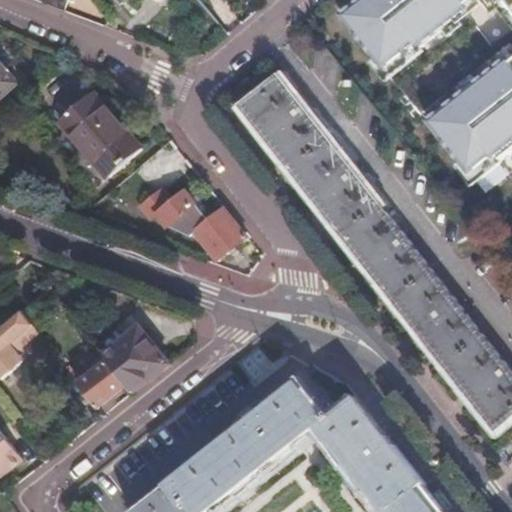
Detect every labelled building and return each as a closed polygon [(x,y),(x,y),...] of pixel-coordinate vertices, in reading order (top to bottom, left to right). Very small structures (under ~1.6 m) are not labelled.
[(71,12),(75,0),(56,0),(54,6),(71,12)] [(511,0),(362,0),(340,18),(394,85),(471,24),(506,67),(428,129),(482,197),(511,172),(511,0)] [(0,102),(20,85),(0,61),(0,102)] [(497,432),(511,420),(511,371),(279,75),(241,105),(497,432)] [(61,122),(107,177),(141,149),(95,93),(61,122)] [(247,238),(224,209),(208,221),(185,192),(172,201),(162,189),(139,207),(150,220),(156,215),(163,225),(189,238),(193,235),(216,263),(247,238)] [(23,310),(0,329),(0,381),(0,382),(22,364),(9,347),(35,327),(23,310)] [(134,394),(170,365),(141,328),(104,357),(127,386),(134,394)] [(127,386),(104,357),(98,361),(102,365),(83,381),(80,384),(99,408),(105,404),(109,407),(116,403),(114,396),(127,386)] [(79,376),(83,381),(102,365),(98,361),(79,376)] [(214,511),(319,430),(383,511),(445,511),(424,486),(427,484),(359,399),(336,417),(333,414),(328,418),(300,384),(136,511),(214,511)] [(0,477),(14,466),(25,458),(0,426),(0,477)]
